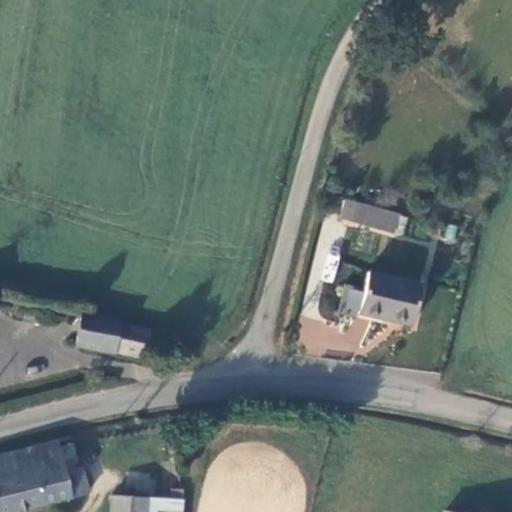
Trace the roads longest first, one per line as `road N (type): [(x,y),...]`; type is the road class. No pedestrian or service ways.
road 1 (unclassified): [(243,382),(325,102),(380,0)]
road 2 (unclassified): [(243,382),(344,388),(511,421)]
road 3 (unclassified): [(0,432),(141,393),(243,382)]
